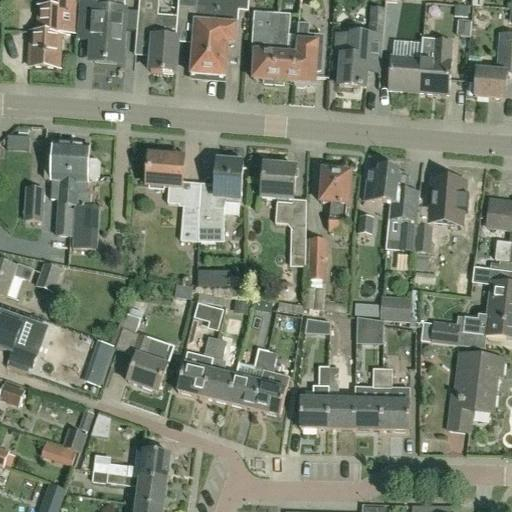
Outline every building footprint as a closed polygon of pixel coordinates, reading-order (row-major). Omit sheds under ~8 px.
[(51,0),(51,12),(40,11),(38,36),(31,35),(28,71),(57,73),(60,38),(61,38),(61,36),(73,37),(75,0),(51,0)] [(102,0),(102,3),(80,2),(77,43),(91,44),(89,63),(119,65),(124,0),(102,0)] [(179,0),(177,19),(180,19),(178,43),(186,43),(194,44),(192,78),(225,80),(227,65),(234,66),(238,13),(248,14),(249,0),(179,0)] [(381,1),(381,34),(397,34),(397,1),(381,1)] [(158,17),(138,16),(137,34),(136,40),(154,41),(152,59),(151,75),(175,77),(178,43),(180,19),(177,19),(158,17)] [(264,88),(274,89),(279,18),(268,17),(266,38),(255,37),(253,37),(252,56),(255,57),(253,83),(264,84),(264,88)] [(295,86),(299,26),(298,39),(288,39),(290,19),(279,18),(274,89),(284,89),(284,85),(295,86)] [(309,44),(309,45),(307,45),(308,28),(310,29),(310,27),(299,26),(295,86),(296,86),(295,90),(305,91),(306,87),(316,88),(317,75),(321,74),(323,46),(323,45),(323,44),(322,43),(322,42),(321,41),(320,40),(319,39),(318,39),(317,39),(315,39),(314,39),(313,39),(312,40),(311,41),(310,42),(310,43),(309,44)] [(365,92),(367,77),(380,78),(383,39),(352,37),(350,59),(341,59),(339,90),(365,92)] [(504,104),(507,77),(511,77),(511,39),(500,39),(497,76),(476,75),(474,102),(504,104)] [(388,94),(419,97),(421,63),(423,46),(393,44),(392,61),(390,61),(388,94)] [(451,46),(423,44),(423,46),(421,63),(419,97),(449,99),(451,66),(450,66),(451,46)] [(45,151),(45,132),(9,132),(9,151),(45,151)] [(68,213),(68,209),(72,148),(54,147),(53,158),(46,158),(44,183),(52,183),(50,208),(59,208),(57,239),(71,240),(73,214),(68,213)] [(90,149),(72,148),(68,209),(77,209),(77,199),(87,199),(87,196),(88,183),(96,183),(99,180),(100,167),(97,163),(89,163),(90,149)] [(210,212),(199,212),(199,246),(224,246),(224,202),(240,203),(243,163),(240,160),(232,159),(229,162),(229,165),(217,165),(214,201),(211,201),(210,212)] [(168,207),(179,208),(181,208),(184,163),(150,160),(148,190),(169,191),(168,207)] [(263,169),(261,201),(277,202),(276,227),(288,228),(289,228),(291,203),(293,203),(295,182),(295,174),(295,171),(263,169)] [(338,171),(335,174),(323,174),(320,206),(331,206),(329,234),(347,236),(348,223),(345,222),(346,207),(348,207),(351,176),(349,176),(346,171),(338,171)] [(378,188),(379,171),(378,175),(368,174),(365,204),(391,207),(391,206),(395,207),(396,190),(378,188)] [(397,254),(415,255),(417,230),(418,210),(420,195),(407,193),(409,178),(399,177),(399,173),(379,171),(378,188),(396,190),(395,207),(391,206),(391,207),(389,222),(387,246),(398,247),(397,254)] [(465,185),(440,183),(432,183),(428,227),(461,229),(465,185)] [(43,226),(45,192),(25,191),(24,226),(43,226)] [(511,206),(490,204),(487,231),(511,234),(511,242),(511,247),(498,245),(495,264),(500,264),(499,267),(491,266),(490,273),(511,275),(511,206)] [(94,210),(77,209),(74,252),(97,253),(98,239),(92,239),(94,210)] [(199,246),(199,212),(198,212),(183,210),(180,244),(198,246),(199,246)] [(358,238),(372,239),(374,221),(360,220),(358,238)] [(292,232),(291,254),(305,255),(306,229),(295,229),(292,232)] [(417,230),(415,255),(429,256),(431,231),(417,230)] [(307,285),(311,285),(311,289),(322,289),(322,285),(325,285),(326,263),(327,263),(328,243),(308,243),(307,285)] [(17,272),(0,266),(0,298),(7,301),(14,280),(30,285),(34,273),(18,268),(17,272)] [(35,291),(54,297),(62,274),(44,267),(35,291)] [(423,328),(421,344),(458,348),(460,329),(464,329),(464,336),(484,338),(511,341),(511,275),(490,273),(475,271),(473,283),(492,285),(489,319),(478,318),(478,322),(465,321),(458,320),(457,328),(433,325),(433,328),(423,327),(423,328)] [(190,306),(192,295),(176,292),(174,304),(190,306)] [(325,299),(325,294),(304,293),(304,312),(308,313),(309,311),(315,313),(316,312),(325,316),(325,309),(330,309),(331,299),(325,299)] [(410,328),(421,330),(423,328),(423,327),(423,323),(419,318),(421,295),(416,295),(412,294),(412,301),(410,326),(409,328),(410,328)] [(381,305),(379,324),(410,326),(412,301),(382,299),(381,305)] [(357,305),(356,317),(377,319),(378,308),(357,305)] [(223,317),(198,310),(194,324),(209,328),(207,335),(218,338),(223,317)] [(131,312),(123,333),(136,337),(141,323),(143,317),(131,312)] [(0,351),(12,355),(9,364),(32,372),(37,357),(14,349),(24,322),(0,314),(0,313),(0,351)] [(309,322),(308,334),(330,336),(331,325),(309,322)] [(124,334),(117,352),(133,358),(137,359),(128,385),(159,396),(168,369),(155,365),(161,347),(152,344),(139,339),(124,334)] [(203,402),(218,343),(208,341),(204,360),(187,356),(178,396),(203,402)] [(101,391),(116,350),(109,347),(98,343),(84,385),(101,391)] [(227,346),(218,343),(203,402),(229,408),(236,380),(235,380),(223,377),(227,365),(222,364),(227,346)] [(254,414),(268,356),(258,354),(255,371),(238,366),(235,380),(236,380),(229,408),(254,414)] [(268,356),(254,414),(281,421),(288,393),(287,392),(290,380),(277,377),(273,376),(277,358),(269,356),(268,356)] [(460,358),(455,394),(453,394),(448,433),(471,436),(474,414),(493,417),(497,381),(501,382),(503,363),(460,358)] [(330,433),(331,371),(319,371),(319,390),(315,390),(315,402),(302,402),(301,433),(330,433)] [(356,404),(338,403),(339,372),(331,371),(330,433),(355,434),(356,404)] [(383,435),(383,373),(374,373),(373,392),(356,392),(356,404),(355,434),(383,435)] [(383,373),(383,435),(409,435),(410,393),(391,393),(392,373),(383,373)] [(6,388),(1,403),(20,409),(25,394),(26,392),(7,385),(6,388)] [(94,417),(83,413),(77,432),(87,436),(94,417)] [(80,456),(87,436),(77,432),(69,429),(62,450),(80,456)] [(141,481),(167,484),(170,457),(144,454),(142,471),(95,466),(93,476),(127,480),(141,481)] [(92,486),(126,490),(127,480),(93,476),(92,486)] [(138,504),(137,508),(163,511),(167,484),(141,481),(139,491),(139,496),(135,496),(134,502),(138,504)]
